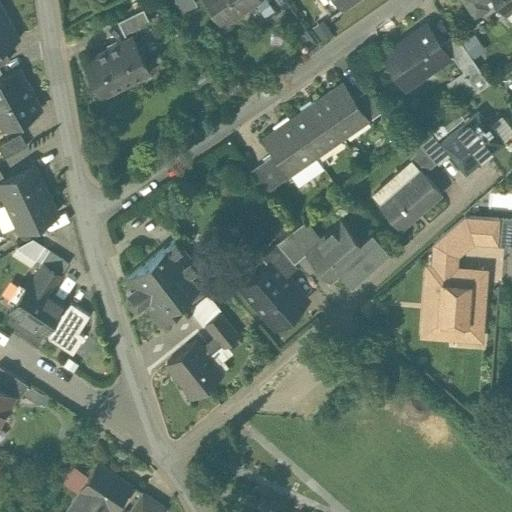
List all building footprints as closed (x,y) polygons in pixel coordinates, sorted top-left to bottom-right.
[(178,0),(182,9),(197,3),(195,0),(178,0)] [(256,0),(204,0),(221,24),(256,0)] [(483,0),(463,0),(473,14),(487,5),(484,0),(483,0)] [(511,0),(483,0),(484,0),(496,0),(504,12),(511,6),(511,0)] [(0,47),(3,46),(18,38),(0,4),(0,47)] [(142,8),(117,20),(123,33),(149,20),(142,8)] [(440,43),(426,22),(412,32),(413,33),(398,44),(396,42),(381,53),(403,85),(434,63),(435,65),(449,56),(440,43)] [(465,39),(477,55),(488,46),(476,30),(465,39)] [(489,82),(454,33),(440,43),(449,56),(451,54),(477,91),(489,82)] [(130,35),(84,59),(83,58),(82,58),(100,96),(101,95),(101,94),(148,71),(148,72),(149,71),(131,34),(130,34),(130,35)] [(3,46),(0,47),(0,63),(9,58),(3,46)] [(40,108),(18,67),(0,77),(0,121),(4,128),(40,108)] [(355,97),(342,79),(315,98),(342,136),(339,132),(364,115),(366,113),(355,97)] [(367,89),(355,97),(366,113),(364,115),(367,119),(381,109),(367,89)] [(315,98),(289,116),(315,155),(316,155),(316,154),(313,150),(339,133),(341,137),(342,136),(315,98)] [(502,140),(478,111),(442,140),(466,170),(502,140)] [(289,116),(261,135),(274,154),(285,169),(287,168),(290,172),(296,181),(305,178),(323,166),(322,165),(322,164),(316,154),(316,155),(315,155),(289,116)] [(19,132),(0,142),(0,150),(4,157),(26,144),(19,132)] [(435,161),(414,138),(401,147),(420,169),(423,172),(435,161)] [(274,154),(262,162),(276,182),(290,172),(287,168),(285,169),(274,154)] [(276,182),(262,162),(250,171),(264,190),(276,182)] [(34,166),(0,181),(0,187),(17,223),(33,216),(36,221),(56,212),(34,166)] [(423,172),(420,169),(380,203),(401,226),(440,192),(423,172)] [(456,272),(458,239),(498,242),(498,244),(511,244),(511,218),(464,215),(433,242),(431,270),(429,270),(424,328),(444,330),(444,325),(478,328),(482,274),(456,272)] [(309,247),(305,251),(329,278),(340,268),(349,260),(355,267),(371,253),(360,240),(342,219),(320,238),(309,247)] [(320,238),(304,220),(293,228),(309,247),(320,238)] [(293,228),(276,241),(294,261),(305,251),(309,247),(293,228)] [(386,247),(371,230),(360,240),(371,253),(355,267),(349,260),(340,268),(350,280),(386,247)] [(40,261),(48,248),(32,238),(16,246),(34,259),(35,258),(40,261)] [(294,261),(276,241),(262,253),(269,261),(272,258),(285,273),(295,263),(294,261)] [(164,247),(151,256),(160,268),(173,258),(164,247)] [(68,261),(48,248),(40,261),(43,263),(43,262),(60,273),(68,261)] [(160,268),(151,256),(125,276),(160,322),(186,302),(173,284),(160,268)] [(219,276),(205,257),(184,273),(185,275),(199,292),(219,276)] [(269,261),(240,286),(269,319),(282,308),(287,314),(303,300),(290,285),(289,278),(285,273),(272,258),(269,261)] [(60,273),(43,262),(43,263),(31,280),(48,292),(60,273)] [(185,275),(173,284),(186,302),(199,292),(185,275)] [(44,332),(48,325),(53,328),(47,336),(71,352),(83,334),(77,331),(88,314),(70,302),(63,312),(58,309),(63,301),(48,292),(31,280),(29,279),(9,309),(44,332)] [(221,310),(207,292),(188,307),(202,325),(205,323),(205,322),(219,311),(221,310)] [(219,311),(205,322),(205,323),(223,345),(237,334),(219,311)] [(222,372),(195,338),(166,361),(179,377),(178,377),(193,395),(222,372)] [(28,383),(0,365),(0,387),(14,395),(13,396),(19,399),(28,383)] [(0,387),(0,419),(13,396),(14,395),(0,387)] [(63,480),(78,487),(88,468),(73,460),(63,480)] [(131,484),(97,460),(78,488),(79,489),(110,510),(112,511),(131,484)] [(108,511),(110,510),(79,489),(63,511),(108,511)] [(146,511),(155,500),(142,491),(129,510),(130,511),(146,511)] [(155,500),(146,511),(163,511),(166,507),(155,500)]
